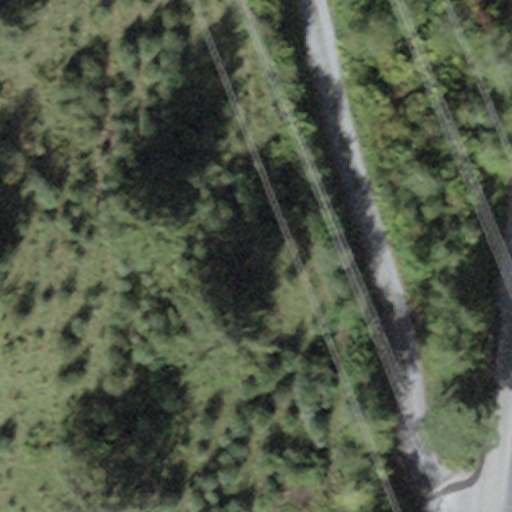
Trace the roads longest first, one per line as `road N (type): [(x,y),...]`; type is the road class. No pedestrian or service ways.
road 1 (track): [(315,0),(428,475),(477,511)]
road 2 (track): [(511,264),(477,511)]
